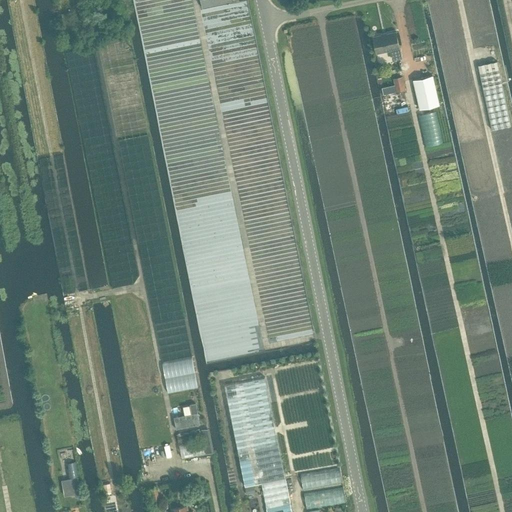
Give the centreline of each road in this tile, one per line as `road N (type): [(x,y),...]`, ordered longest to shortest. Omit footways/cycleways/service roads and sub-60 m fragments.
road 1 (track): [(423,511),(319,11)]
road 2 (unclassified): [(362,511),(264,22)]
road 3 (unclassified): [(264,22),(382,0)]
